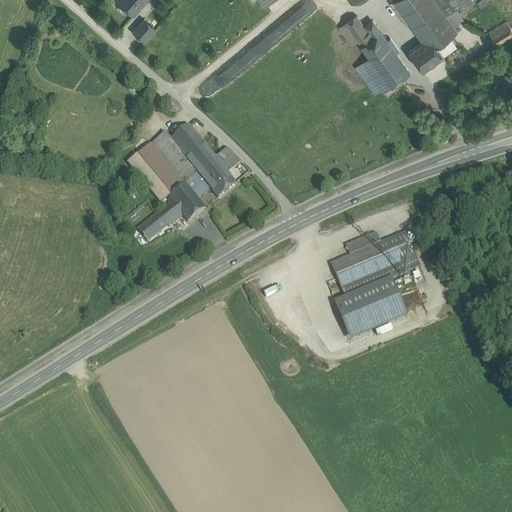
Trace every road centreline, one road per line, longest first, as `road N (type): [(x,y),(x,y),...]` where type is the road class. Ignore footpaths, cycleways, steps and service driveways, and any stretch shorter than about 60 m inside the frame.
road 1 (secondary): [(0,404),(301,225)]
road 2 (unclassified): [(301,225),(261,174),(66,0)]
road 3 (secondary): [(301,225),(427,170),(511,144)]
road 4 (track): [(298,0),(179,98)]
